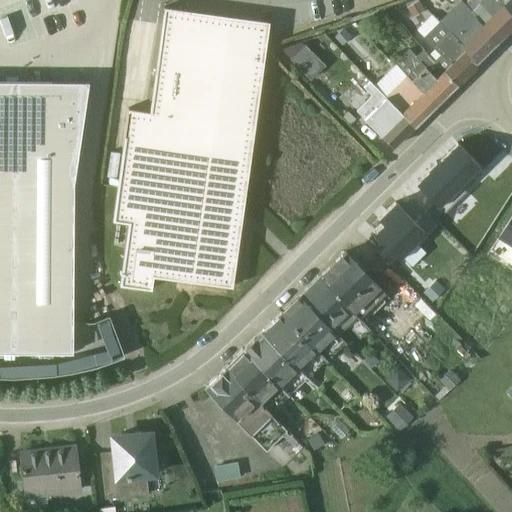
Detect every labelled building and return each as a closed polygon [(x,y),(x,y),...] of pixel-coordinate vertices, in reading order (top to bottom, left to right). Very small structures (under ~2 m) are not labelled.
[(411,18),(424,11),(418,0),(405,8),(411,18)] [(438,22),(477,63),(498,42),(471,11),(463,3),(461,0),(438,22)] [(465,0),(463,3),(471,11),(481,0),(465,0)] [(481,0),(471,11),(498,42),(511,28),(511,12),(500,0),(481,0)] [(511,0),(500,0),(511,12),(511,0)] [(148,113),(125,109),(110,221),(126,223),(117,285),(149,289),(151,276),(230,287),(266,21),(163,7),(148,113)] [(428,55),(455,85),(477,63),(438,22),(431,14),(415,30),(423,37),(421,38),(433,50),(428,55)] [(301,44),(279,50),(310,80),(324,66),(301,44)] [(405,75),(434,105),(455,85),(428,55),(424,50),(416,58),(408,50),(393,63),(405,75)] [(384,96),(413,125),(434,105),(405,75),(384,96)] [(0,81),(0,351),(70,352),(71,183),(87,82),(36,82),(0,81)] [(355,110),(391,148),(413,125),(384,96),(368,81),(362,87),(370,95),(355,110)] [(414,184),(443,213),(464,192),(458,186),(478,166),(455,143),(414,184)] [(399,260),(425,234),(394,202),(377,220),(381,225),(373,233),(399,260)] [(511,214),(498,236),(511,244),(511,214)] [(320,275),(362,322),(384,302),(379,297),(383,293),(343,252),(320,275)] [(367,328),(362,322),(320,275),(298,296),(335,333),(340,328),(349,327),(358,337),(367,328)] [(498,341),(511,328),(511,303),(501,291),(475,313),(498,341)] [(344,341),(335,333),(298,296),(279,314),(317,351),(320,347),(330,357),(344,341)] [(317,351),(279,314),(260,332),(305,377),(325,359),(317,351)] [(100,359),(113,355),(104,315),(90,319),(100,359)] [(305,377),(260,332),(242,350),(286,395),(305,377)] [(286,395),(242,350),(223,368),(262,407),(270,399),(276,405),(286,395)] [(262,407),(223,368),(203,387),(265,451),(285,430),(262,407)] [(398,402),(384,417),(398,430),(412,416),(398,402)] [(111,497),(147,493),(146,478),(156,477),(155,464),(156,464),(155,448),(150,448),(149,436),(140,437),(140,432),(119,434),(119,439),(110,440),(112,451),(98,453),(103,498),(104,498),(105,503),(112,503),(111,497)] [(46,496),(78,492),(73,446),(18,453),(25,507),(47,504),(46,496)] [(214,482),(238,477),(236,462),(211,467),(214,482)]
